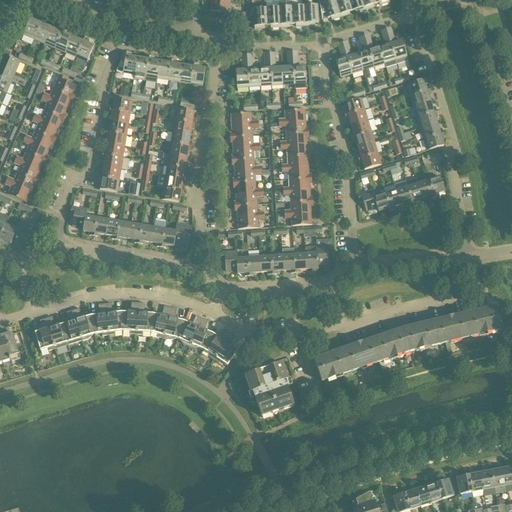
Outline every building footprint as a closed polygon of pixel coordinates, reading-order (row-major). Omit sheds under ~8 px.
[(212,0),(210,0),(211,0),(209,11),(221,13),(221,17),(227,18),(230,2),(225,1),(225,2),(212,0)] [(335,0),(330,0),(327,1),(327,0),(318,0),(322,20),(327,18),(327,19),(331,18),(332,21),(341,18),(335,0)] [(352,12),(348,0),(335,0),(341,18),(350,15),(349,13),(352,12)] [(361,0),(348,0),(352,12),(355,11),(356,13),(365,11),(361,0)] [(374,0),(361,0),(365,11),(374,8),(373,5),(376,4),(374,0)] [(285,8),(279,8),(280,28),(290,28),(289,25),(292,25),(291,1),(286,1),(285,6),(285,8)] [(296,1),(291,1),(292,25),(296,25),(296,27),(305,27),(304,7),(298,7),(298,5),(296,1)] [(304,7),(305,27),(315,26),(314,24),(318,24),(317,6),(304,7)] [(279,8),(266,9),(267,27),(270,27),(271,29),(280,28),(279,8)] [(267,27),(266,9),(253,10),(254,30),(264,29),(264,27),(267,27)] [(34,40),(42,21),(38,19),(37,22),(30,19),(23,36),(34,40)] [(42,21),(34,40),(45,45),(51,29),(45,26),(47,23),(42,21)] [(51,29),(45,45),(55,49),(63,30),(59,28),(57,31),(51,29)] [(68,32),(63,30),(55,49),(65,54),(72,38),(66,35),(68,32)] [(359,37),(361,46),(373,44),(371,34),(359,37)] [(72,38),(65,54),(76,58),(84,39),(80,37),(78,40),(72,38)] [(89,41),(84,39),(76,58),(87,63),(94,47),(87,44),(89,41)] [(348,40),(337,44),(341,55),(352,51),(348,40)] [(408,62),(407,58),(402,41),(395,43),(394,40),(390,42),(397,65),(408,62)] [(397,65),(390,42),(385,43),(386,46),(380,48),(385,65),(386,69),(397,65)] [(385,65),(380,48),(373,50),(372,47),(368,48),(374,68),(385,65)] [(364,53),(358,54),(364,71),(365,77),(370,76),(368,70),(374,68),(368,48),(363,50),(364,53)] [(0,64),(0,67),(15,74),(20,63),(9,58),(11,54),(2,51),(0,56),(0,60),(1,61),(0,64)] [(122,53),(120,62),(116,73),(122,75),(123,74),(135,76),(138,58),(131,57),(131,54),(122,53)] [(364,71),(358,54),(351,56),(350,54),(346,55),(352,75),(364,71)] [(352,75),(346,55),(341,56),(342,59),(335,61),(340,78),(352,75)] [(135,76),(134,80),(146,82),(149,57),(144,57),(144,59),(138,58),(135,76)] [(149,57),(146,82),(157,83),(157,79),(158,80),(160,62),(153,61),(154,58),(149,57)] [(166,63),(160,62),(158,80),(169,81),(172,61),(167,60),(166,63)] [(176,62),(172,61),(169,81),(180,83),(182,66),(176,65),(176,62)] [(189,67),(182,66),(180,83),(191,85),(194,65),(189,64),(189,67)] [(307,89),(305,67),(298,67),(298,64),(293,65),(295,85),(294,85),(295,90),(307,89)] [(199,65),(194,65),(191,85),(203,87),(205,70),(198,68),(199,65)] [(288,68),(282,68),(283,86),(294,85),(295,85),(293,65),(288,65),(288,68)] [(272,87),(270,66),(265,66),(266,69),(259,70),(260,87),(272,87)] [(283,86),(282,68),(275,69),(275,66),(270,66),(272,87),(283,86)] [(0,79),(11,84),(15,74),(0,67),(0,79)] [(249,88),(248,67),(243,68),(243,71),(236,71),(237,89),(249,88)] [(260,87),(259,70),(253,70),(252,67),(248,67),(249,88),(260,87)] [(59,76),(53,90),(74,99),(76,95),(73,94),(76,87),(65,82),(66,79),(59,76)] [(11,84),(0,79),(0,91),(6,95),(11,84)] [(410,97),(430,91),(428,86),(425,87),(423,80),(407,85),(410,97)] [(37,93),(43,95),(46,85),(40,83),(37,93)] [(44,94),(43,98),(67,108),(70,102),(72,103),(74,99),(53,90),(50,97),(44,94)] [(120,90),(119,96),(127,98),(129,91),(120,90)] [(431,95),(430,91),(410,97),(413,108),(430,103),(428,96),(431,95)] [(67,108),(43,98),(41,101),(47,104),(44,111),(65,120),(67,116),(64,115),(67,108)] [(110,111),(130,114),(132,102),(115,99),(113,106),(110,106),(110,111)] [(345,117),(364,111),(361,99),(344,105),(346,111),(343,112),(345,117)] [(430,103),(413,108),(417,119),(436,113),(435,108),(432,109),(430,103)] [(14,110),(9,120),(19,124),(23,114),(19,113),(14,110)] [(176,110),(175,121),(195,125),(196,120),(193,119),(194,112),(176,110)] [(35,115),(33,119),(58,129),(61,123),(63,124),(65,120),(44,111),(41,118),(35,115)] [(130,114),(110,111),(109,116),(112,116),(111,123),(128,125),(130,114)] [(279,125),(306,123),(305,111),(285,112),(285,120),(279,121),(279,125)] [(364,111),(345,117),(346,121),(349,120),(351,127),(368,122),(364,111)] [(438,117),(436,113),(417,119),(420,130),(437,124),(435,118),(438,117)] [(232,127),(258,126),(258,122),(251,122),(251,114),(231,115),(232,127)] [(58,129),(33,119),(32,122),(38,125),(35,132),(56,141),(58,137),(55,136),(58,129)] [(195,125),(175,121),(173,133),(190,136),(191,129),(194,129),(195,125)] [(368,122),(351,127),(353,133),(350,134),(351,139),(371,133),(368,122)] [(128,125),(111,123),(110,129),(107,128),(106,133),(126,136),(128,125)] [(306,123),(279,125),(271,125),(271,129),(286,128),(286,135),(309,134),(308,129),(306,129),(306,123)] [(439,131),(437,124),(420,130),(423,140),(443,134),(442,130),(439,131)] [(258,126),(232,127),(232,134),(230,134),(230,139),(252,137),(252,130),(259,129),(258,126)] [(26,136),(24,140),(49,151),(52,144),(54,145),(56,141),(35,132),(32,139),(26,136)] [(126,136),(106,133),(105,138),(108,139),(107,145),(124,148),(126,136)] [(173,133),(171,144),(191,147),(192,142),(189,142),(190,136),(173,133)] [(371,133),(351,139),(353,143),(356,142),(358,148),(374,143),(371,133)] [(410,133),(404,134),(406,141),(412,139),(410,133)] [(309,134),(286,135),(287,143),(280,143),(280,147),(307,145),(307,139),(309,138),(309,134)] [(443,134),(423,140),(427,152),(444,147),(442,140),(444,139),(443,134)] [(252,137),(230,139),(230,143),(233,143),(233,150),(260,148),(260,145),(253,145),(252,137)] [(49,151),(24,140),(23,143),(29,146),(26,153),(47,162),(49,158),(46,157),(49,151)] [(374,143),(358,148),(359,155),(357,156),(358,160),(378,154),(374,143)] [(191,147),(171,144),(169,156),(180,157),(186,158),(187,151),(191,152),(191,147)] [(103,151),(102,156),(123,159),(124,148),(107,145),(106,151),(103,151)] [(307,152),(307,145),(280,147),(280,151),(287,150),(288,158),(310,157),(310,152),(307,152)] [(260,148),(233,150),(234,157),(231,157),(231,161),(254,160),(253,152),(260,152),(260,148)] [(17,157),(15,161),(40,171),(43,165),(45,166),(47,162),(26,153),(23,160),(17,157)] [(378,154),(358,160),(359,165),(362,164),(364,171),(381,166),(378,154)] [(123,159),(102,156),(102,160),(105,161),(103,167),(121,170),(123,159)] [(180,157),(169,156),(167,166),(188,170),(188,165),(185,164),(186,158),(180,157)] [(310,157),(288,158),(288,166),(281,166),(282,170),(308,168),(308,161),(310,161),(310,157)] [(254,160),(231,161),(232,166),(234,166),(235,173),(261,171),(261,167),(254,168),(254,160)] [(40,171),(15,161),(15,162),(14,164),(20,167),(17,174),(38,183),(40,179),(37,178),(40,171)] [(167,166),(165,178),(183,181),(184,174),(187,175),(188,170),(167,166)] [(121,170),(103,167),(102,174),(99,173),(99,178),(119,182),(121,170)] [(309,175),(308,168),(282,170),(282,174),(289,173),(289,181),(311,180),(311,175),(309,175)] [(261,171),(235,173),(235,179),(233,180),(233,184),(255,183),(255,175),(262,175),(261,171)] [(38,183),(17,174),(14,181),(8,178),(6,182),(31,192),(34,186),(36,187),(38,183)] [(165,178),(160,177),(158,188),(163,189),(184,192),(185,187),(182,187),(183,181),(165,178)] [(119,182),(99,178),(98,183),(101,184),(100,190),(117,193),(119,182)] [(440,178),(429,181),(434,199),(439,197),(438,194),(445,192),(440,178)] [(311,180),(289,181),(290,189),(283,189),(283,193),(310,191),(309,184),(312,184),(311,180)] [(434,199),(429,181),(418,184),(422,199),(428,197),(429,200),(434,199)] [(31,192),(6,182),(5,185),(11,188),(8,195),(26,203),(31,192)] [(129,194),(139,196),(141,184),(131,182),(129,194)] [(405,182),(394,186),(396,191),(400,206),(407,204),(408,207),(412,205),(407,188),(405,182)] [(236,189),(236,196),(263,194),(262,190),(256,191),(255,183),(233,184),(233,189),(236,189)] [(422,199),(418,184),(407,188),(412,205),(417,204),(416,201),(422,199)] [(184,192),(163,189),(162,201),(179,203),(180,196),(183,197),(184,192)] [(310,191),(283,193),(283,197),(290,196),(290,204),(313,202),(313,198),(310,198),(310,191)] [(374,198),(375,198),(373,191),(357,196),(359,202),(363,201),(366,213),(377,210),(377,209),(374,198)] [(396,191),(385,194),(390,212),(395,210),(394,208),(400,206),(396,191)] [(263,194),(236,196),(236,202),(234,202),(234,207),(257,206),(256,198),(263,198),(263,194)] [(385,194),(375,198),(374,198),(377,209),(377,210),(378,212),(385,210),(385,213),(390,212),(385,194)] [(313,202),(290,204),(291,211),(284,212),(284,216),(311,214),(311,207),(313,207),(313,202)] [(257,213),(257,206),(234,207),(235,212),(237,212),(237,218),(264,217),(264,213),(257,213)] [(74,215),(72,227),(83,229),(84,229),(86,217),(87,210),(72,208),(70,214),(74,215)] [(0,238),(6,226),(9,218),(0,214),(0,238)] [(311,214),(284,216),(285,219),(291,219),(292,227),(312,225),(311,214)] [(83,229),(83,232),(90,233),(89,236),(94,237),(97,219),(86,217),(84,229),(83,229)] [(264,217),(237,218),(238,230),(258,229),(258,221),(264,220),(264,217)] [(97,219),(94,237),(99,238),(99,235),(106,236),(108,221),(97,219)] [(120,223),(108,221),(106,236),(112,237),(112,240),(116,241),(120,223)] [(18,223),(16,230),(11,241),(12,241),(22,246),(27,235),(30,236),(33,230),(18,223)] [(120,223),(116,241),(121,242),(122,239),(128,240),(131,225),(120,223)] [(142,227),(131,225),(128,240),(135,241),(134,244),(139,244),(142,227)] [(175,232),(176,232),(174,244),(175,244),(186,246),(188,234),(191,235),(192,228),(176,225),(175,232)] [(16,230),(6,226),(0,238),(0,242),(3,244),(4,242),(11,244),(12,241),(11,241),(16,230)] [(153,228),(142,227),(139,244),(144,245),(144,242),(151,243),(153,228)] [(165,230),(153,228),(151,243),(157,244),(157,247),(162,248),(165,230)] [(175,232),(165,230),(162,248),(166,249),(167,246),(174,247),(175,244),(174,244),(176,232),(175,232)] [(317,266),(318,266),(329,265),(328,254),(332,253),(331,246),(316,247),(316,248),(317,266)] [(316,248),(305,249),(305,255),(306,270),(313,270),(313,273),(318,272),(318,266),(317,266),(316,248)] [(293,250),(282,251),(282,257),(283,272),(290,271),(290,274),(295,274),(294,256),(293,250)] [(236,260),(237,260),(237,252),(221,253),(221,261),(225,260),(226,272),(237,272),(236,260)] [(305,255),(294,256),(295,274),(300,274),(300,271),(306,270),(305,255)] [(271,257),(259,258),(260,273),(267,273),(267,276),(272,275),(271,257)] [(282,257),(271,257),(272,275),(277,275),(277,272),(283,272),(282,257)] [(259,258),(248,259),(249,277),(254,277),(254,274),(260,273),(259,258)] [(248,259),(237,260),(236,260),(237,272),(237,275),(244,274),(244,277),(249,277),(248,259)] [(136,336),(138,304),(131,303),(131,313),(122,313),(121,313),(122,332),(130,332),(130,335),(136,336)] [(111,304),(105,305),(109,336),(115,336),(115,333),(122,332),(121,313),(113,314),(111,304)] [(145,304),(138,304),(136,336),(143,336),(143,333),(150,333),(152,315),(144,314),(145,304)] [(99,315),(90,317),(94,335),(102,334),(102,337),(109,336),(105,305),(98,306),(99,315)] [(153,315),(152,315),(150,333),(157,335),(157,338),(163,339),(170,308),(164,307),(162,317),(153,315)] [(403,329),(410,352),(445,344),(450,343),(450,344),(461,342),(460,340),(501,330),(495,307),(489,308),(490,312),(455,320),(454,315),(444,317),(445,322),(410,330),(410,327),(403,329)] [(177,310),(170,308),(163,339),(170,341),(176,339),(177,340),(183,322),(175,320),(177,310)] [(94,335),(90,317),(82,319),(79,310),(73,311),(82,342),(88,340),(93,335),(94,335)] [(69,323),(62,325),(69,346),(82,342),(73,311),(66,313),(69,323)] [(183,322),(177,340),(178,340),(179,340),(183,345),(190,348),(202,319),(196,316),(192,325),(183,322)] [(52,318),(46,320),(55,350),(61,348),(69,346),(62,325),(55,327),(52,318)] [(208,321),(202,319),(190,348),(196,351),(197,348),(203,351),(204,351),(212,334),(204,331),(208,321)] [(55,350),(46,320),(39,321),(42,331),(35,333),(40,351),(48,349),(49,352),(55,350)] [(410,352),(403,329),(397,331),(398,334),(364,346),(362,341),(353,344),(354,349),(320,361),(319,358),(314,360),(321,382),(361,369),(361,371),(372,367),(371,365),(410,352)] [(220,339),(212,334),(204,351),(210,355),(208,357),(214,361),(231,334),(225,331),(220,339)] [(0,337),(0,363),(11,360),(11,358),(19,355),(13,334),(0,337)] [(231,334),(214,361),(219,365),(221,362),(227,366),(238,351),(231,346),(236,338),(231,334)] [(282,364),(259,372),(245,377),(251,394),(253,393),(261,418),(273,414),(272,411),(282,407),(283,410),(294,406),(285,382),(288,381),(282,364)] [(511,485),(511,467),(502,470),(505,487),(511,485)] [(505,487),(502,470),(490,472),(493,489),(505,487)] [(493,489),(490,472),(479,474),(482,491),(493,489)] [(479,474),(468,476),(471,493),(482,491),(479,474)] [(471,493),(468,476),(456,478),(460,495),(471,493)] [(437,484),(442,500),(453,497),(448,480),(437,484)] [(437,484),(426,487),(431,504),(442,500),(437,484)] [(426,487),(415,491),(420,507),(431,504),(426,487)] [(420,507),(415,491),(404,494),(410,511),(420,507)] [(377,511),(374,503),(372,504),(369,495),(369,494),(355,502),(357,508),(355,509),(355,511),(377,511)] [(405,511),(410,511),(404,494),(393,498),(397,511),(405,511)]
